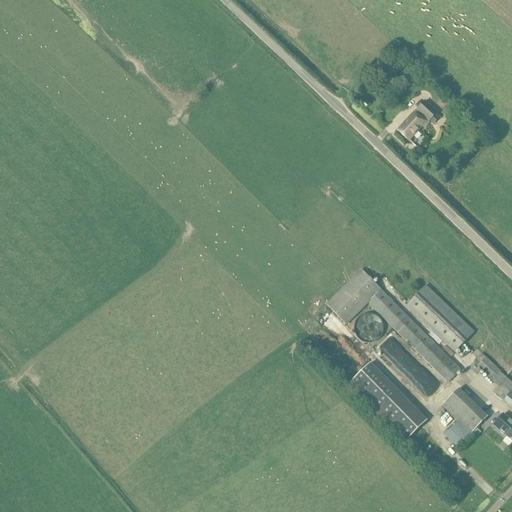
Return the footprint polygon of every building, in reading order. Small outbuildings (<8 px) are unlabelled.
[(425,102),(417,110),(429,121),(436,113),(425,102)] [(409,142),(428,121),(422,116),(417,121),(412,116),(398,131),(409,142)] [(347,325),(368,304),(448,384),(462,371),(361,270),(327,305),(347,325)] [(426,286),(406,307),(455,354),(475,333),(426,286)] [(473,363),(477,367),(498,387),(492,393),(502,403),(511,411),(511,382),(507,378),(501,372),(486,358),(481,354),(473,363)] [(405,443),(426,422),(369,365),(348,386),(405,443)] [(457,423),(445,436),(458,449),(488,417),(459,389),(441,407),(457,423)] [(492,426),(496,429),(495,430),(505,439),(506,438),(511,442),(511,421),(507,417),(505,419),(504,417),(502,419),(499,417),(492,426)]
